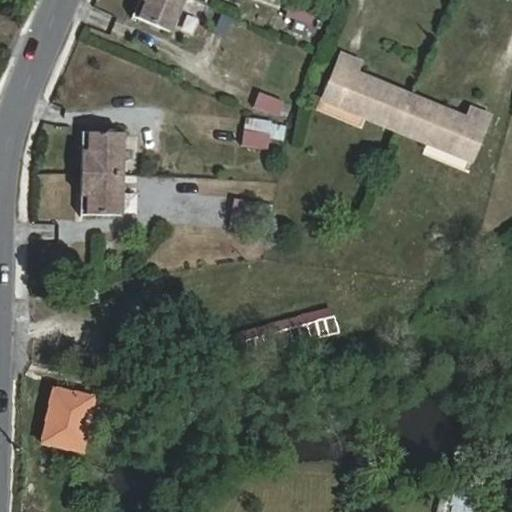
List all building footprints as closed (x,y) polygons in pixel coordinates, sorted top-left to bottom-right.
[(138,0),(132,16),(138,18),(145,2),(140,0),(138,0)] [(183,0),(140,0),(145,2),(138,18),(170,32),(183,0)] [(400,128),(413,97),(356,72),(360,60),(343,54),(328,88),(343,94),(340,103),(400,128)] [(343,94),(328,88),(325,96),(340,103),(343,94)] [(251,106),(277,116),(282,101),(257,91),(251,106)] [(467,120),(413,97),(400,128),(456,151),(459,143),(474,149),(488,113),(473,107),(467,120)] [(240,148),(268,150),(269,133),(241,132),(240,148)] [(82,151),(82,174),(121,176),(121,135),(89,134),(89,151),(82,151)] [(471,157),(474,149),(459,143),(456,151),(471,157)] [(121,176),(82,174),(81,197),(88,197),(88,216),(120,216),(121,176)] [(230,216),(257,220),(260,204),(233,200),(230,216)] [(93,285),(77,288),(79,305),(95,303),(93,285)] [(338,330),(331,307),(208,343),(215,367),(338,330)] [(81,448),(89,397),(53,390),(44,441),(81,448)]
